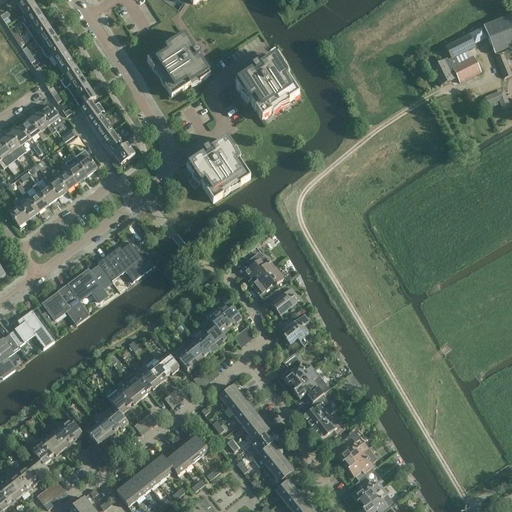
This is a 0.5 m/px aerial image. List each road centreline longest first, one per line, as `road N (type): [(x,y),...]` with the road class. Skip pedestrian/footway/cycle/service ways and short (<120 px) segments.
road 1 (residential): [(100,479),(244,364)]
road 2 (unclassified): [(36,276),(153,189),(166,154)]
road 3 (residential): [(343,511),(284,411),(244,364)]
road 4 (residential): [(166,154),(228,119),(219,89),(270,55)]
road 5 (unclassified): [(166,154),(89,15)]
